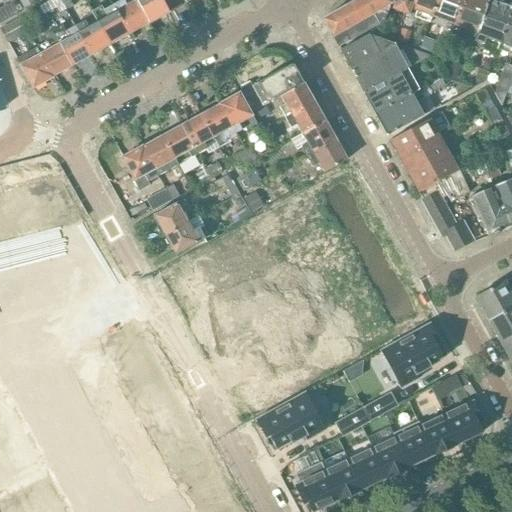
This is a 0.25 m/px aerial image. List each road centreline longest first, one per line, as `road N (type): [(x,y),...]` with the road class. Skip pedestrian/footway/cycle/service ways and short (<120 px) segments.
road 1 (residential): [(266,511),(60,137)]
road 2 (residential): [(441,281),(290,7)]
road 3 (residential): [(60,137),(290,7)]
road 4 (residential): [(511,414),(441,281)]
